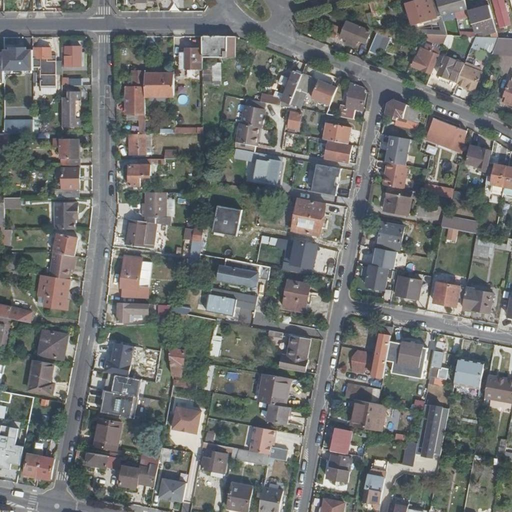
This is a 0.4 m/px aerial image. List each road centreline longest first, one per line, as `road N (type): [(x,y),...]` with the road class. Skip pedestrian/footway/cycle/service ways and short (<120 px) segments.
road 1 (residential): [(53,504),(108,231),(103,24)]
road 2 (residential): [(383,81),(340,303)]
road 3 (residential): [(340,303),(300,511)]
road 4 (residential): [(511,336),(340,303)]
road 5 (residential): [(511,138),(383,81)]
road 6 (residential): [(103,24),(209,23),(231,14)]
road 7 (residential): [(383,81),(271,38)]
